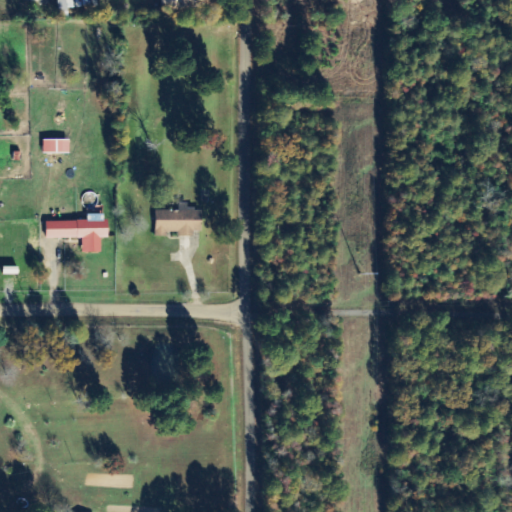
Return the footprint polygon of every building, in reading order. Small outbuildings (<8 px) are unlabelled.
[(97,7),(97,0),(66,0),(56,0),(56,17),(69,17),(69,8),(97,7)] [(160,0),(163,13),(206,6),(204,0),(160,0)] [(70,140),(43,141),(43,154),(70,153),(70,140)] [(156,211),(155,237),(168,237),(168,233),(177,233),(177,237),(194,237),(194,231),(202,232),(203,209),(187,209),(188,203),(178,203),(178,211),(156,211)] [(46,222),(47,239),(82,238),(82,253),(101,252),(101,239),(108,238),(108,220),(46,222)]
